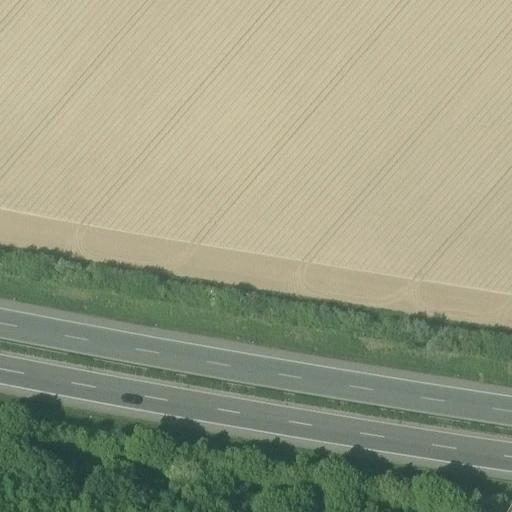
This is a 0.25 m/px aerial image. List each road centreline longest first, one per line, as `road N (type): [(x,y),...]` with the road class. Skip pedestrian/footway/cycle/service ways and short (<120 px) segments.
road 1 (motorway): [(0,363),(511,450)]
road 2 (motorway): [(511,404),(0,317)]
